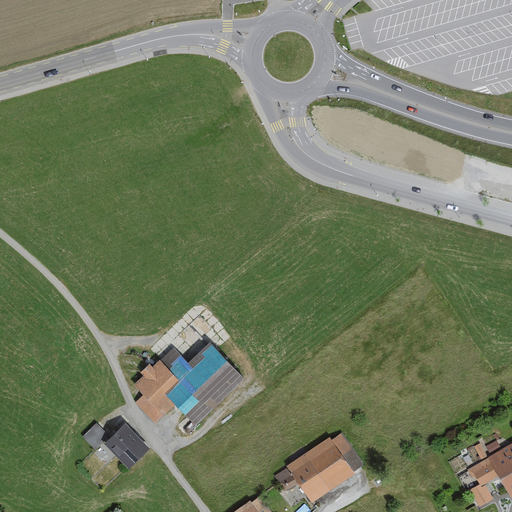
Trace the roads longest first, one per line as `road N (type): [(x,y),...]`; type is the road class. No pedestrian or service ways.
road 1 (unclassified): [(0,235),(91,328),(160,453),(203,511)]
road 2 (residential): [(511,219),(352,175),(302,149)]
road 3 (trunk): [(315,83),(511,139)]
road 4 (trunk): [(511,124),(392,86),(325,54)]
road 5 (primary): [(170,36),(0,84)]
